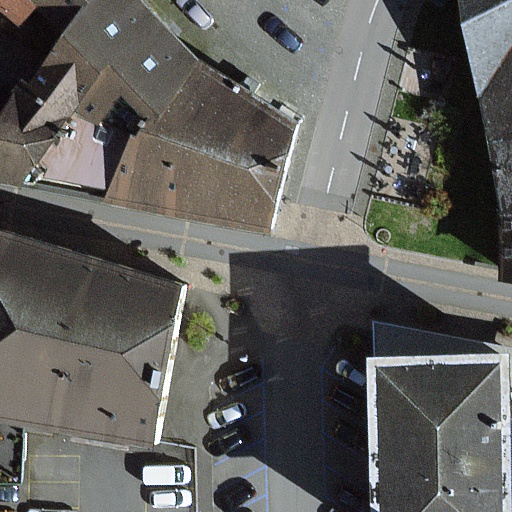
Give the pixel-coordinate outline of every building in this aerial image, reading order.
[(39,5),(32,0),(0,0),(0,2),(23,23),(39,5)] [(99,0),(70,33),(46,59),(29,78),(70,115),(161,14),(148,0),(99,0)] [(32,0),(39,5),(70,33),(99,0),(32,0)] [(511,0),(465,0),(469,22),(511,0)] [(511,0),(469,22),(493,140),(511,138),(511,0)] [(161,14),(70,115),(139,135),(206,60),(161,14)] [(46,59),(0,33),(0,110),(2,111),(29,78),(46,59)] [(299,120),(206,60),(139,135),(110,190),(109,197),(132,202),(174,211),(272,232),(276,218),(299,120)] [(29,78),(2,111),(0,110),(0,180),(1,181),(36,189),(39,174),(70,115),(29,78)] [(39,174),(103,188),(110,190),(139,135),(70,115),(39,174)] [(511,138),(493,140),(504,214),(511,213),(511,138)] [(0,237),(0,414),(159,438),(182,288),(113,267),(1,232),(0,237)] [(511,511),(511,354),(448,357),(421,359),(374,360),(377,435),(380,511),(511,511)]
